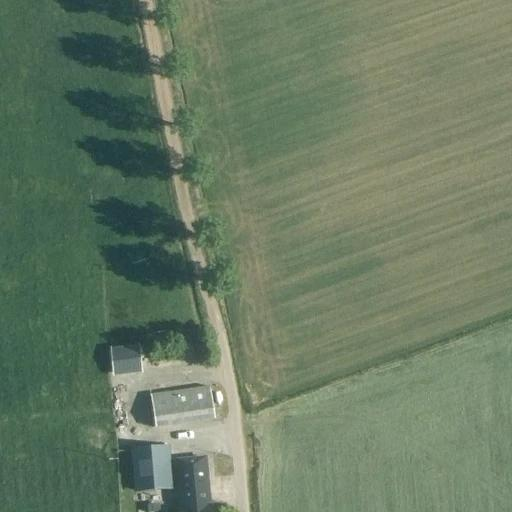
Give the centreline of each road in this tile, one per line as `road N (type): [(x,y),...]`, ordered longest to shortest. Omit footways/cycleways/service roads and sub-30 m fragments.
road 1 (track): [(217,335),(146,0)]
road 2 (unclassified): [(242,511),(217,335)]
